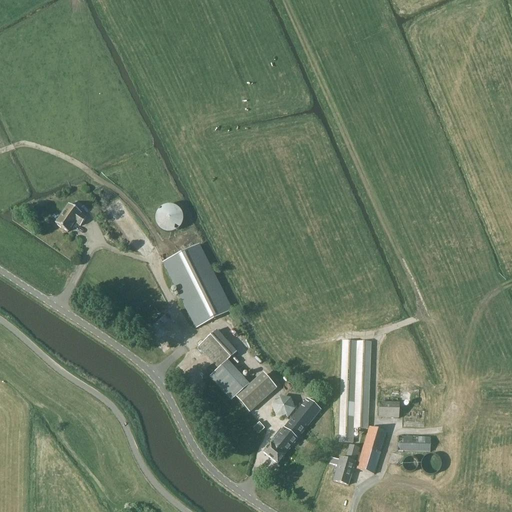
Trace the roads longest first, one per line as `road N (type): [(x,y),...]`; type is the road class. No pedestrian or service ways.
road 1 (track): [(289,0),(425,315),(292,345),(272,326),(129,37),(127,0)]
road 2 (unclassified): [(0,269),(150,373),(204,462),(268,511)]
road 3 (unclassified): [(0,320),(112,407),(152,482),(185,511)]
road 4 (track): [(425,315),(449,386),(441,429),(394,433),(379,475)]
